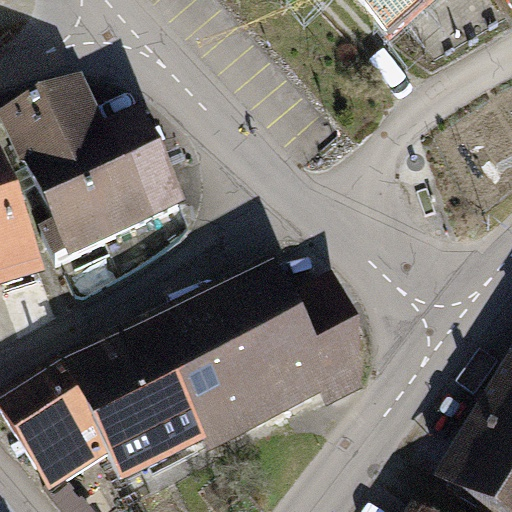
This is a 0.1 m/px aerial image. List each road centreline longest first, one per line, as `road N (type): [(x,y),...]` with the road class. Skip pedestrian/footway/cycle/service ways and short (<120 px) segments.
road 1 (residential): [(315,206),(0,373)]
road 2 (residential): [(315,206),(138,33)]
road 3 (tertiary): [(305,511),(446,322)]
road 4 (residential): [(446,322),(315,206)]
road 5 (track): [(321,0),(434,117)]
road 6 (residential): [(138,33),(0,71)]
